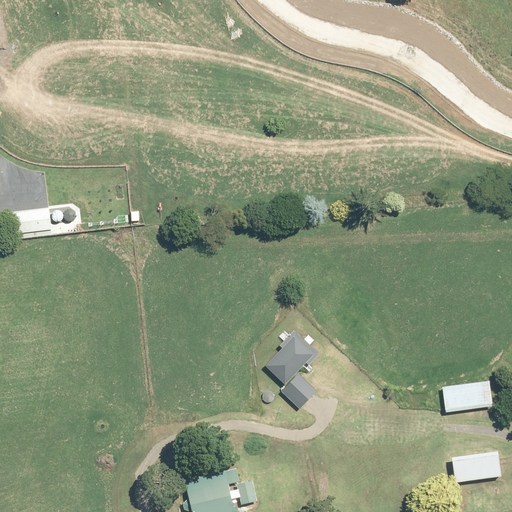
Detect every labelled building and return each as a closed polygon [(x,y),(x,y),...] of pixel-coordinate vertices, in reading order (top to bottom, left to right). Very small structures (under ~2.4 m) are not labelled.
[(48,209),(6,212),(8,235),(50,232),(48,209)] [(293,338),(261,372),(281,390),(312,356),(293,338)] [(312,395),(293,379),(275,398),(294,414),(312,395)] [(488,381),(440,387),(444,415),(491,409),(488,381)] [(499,453),(449,458),(451,484),(501,478),(499,453)] [(234,474),(183,483),(188,511),(231,511),(228,490),(237,488),(234,474)] [(326,481),(315,482),(317,499),(328,498),(326,481)] [(255,509),(251,487),(235,490),(240,511),(255,509)]
